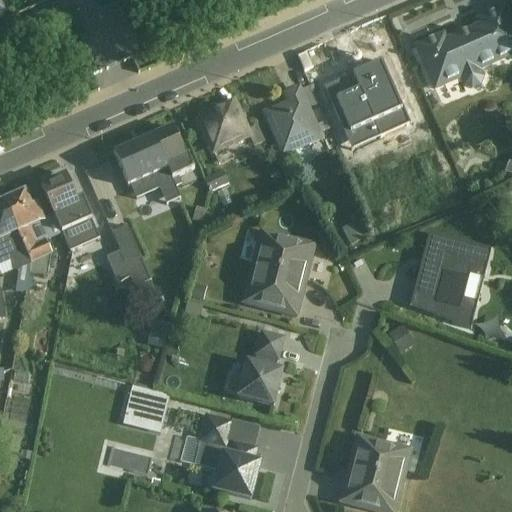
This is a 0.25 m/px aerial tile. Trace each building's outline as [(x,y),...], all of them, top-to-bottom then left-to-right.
[(434,96),(511,60),(511,25),(505,10),(414,50),(434,96)] [(282,165),(324,146),(298,89),(281,97),(285,107),(261,119),(282,165)] [(216,160),(251,145),(233,104),(198,119),(216,160)] [(169,182),(190,173),(173,133),(151,142),(169,182)] [(169,182),(151,142),(115,157),(132,197),(169,182)] [(61,235),(91,221),(71,177),(41,191),(61,235)] [(18,239),(41,228),(26,195),(3,206),(18,239)] [(0,247),(18,239),(3,206),(0,207),(0,247)] [(132,257),(122,261),(137,299),(165,288),(139,222),(122,229),(132,257)] [(357,235),(365,252),(382,243),(374,227),(357,235)] [(242,308),(298,322),(316,251),(260,237),(242,308)] [(491,254),(429,238),(410,313),(470,335),(491,254)] [(0,325),(18,324),(16,295),(0,296),(0,325)] [(414,355),(427,349),(420,334),(407,339),(414,355)] [(269,367),(296,372),(302,345),(275,340),(269,367)] [(236,405),(275,415),(285,376),(245,367),(236,405)] [(145,391),(138,426),(175,433),(182,399),(145,391)] [(337,511),(400,511),(413,455),(353,442),(337,511)] [(212,498),(251,508),(261,468),(221,459),(212,498)]
